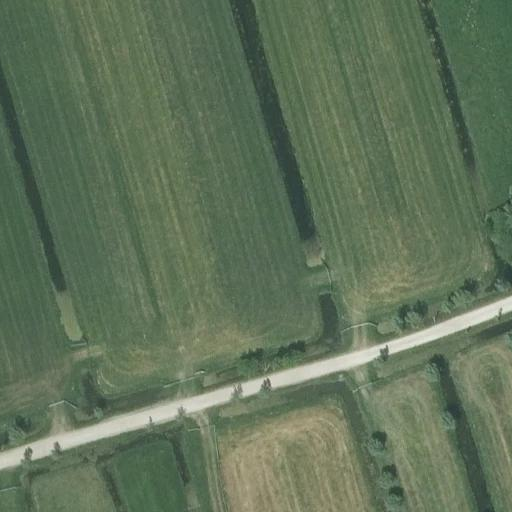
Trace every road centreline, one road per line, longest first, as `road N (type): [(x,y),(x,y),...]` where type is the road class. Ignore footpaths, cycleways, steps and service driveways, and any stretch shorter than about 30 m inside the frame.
road 1 (track): [(0,465),(511,307)]
road 2 (track): [(0,382),(336,279),(408,243)]
